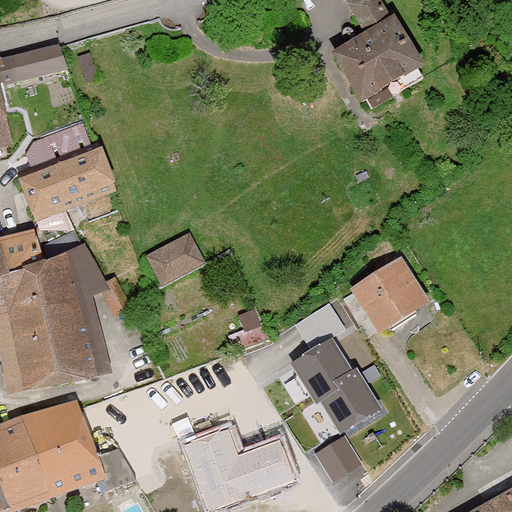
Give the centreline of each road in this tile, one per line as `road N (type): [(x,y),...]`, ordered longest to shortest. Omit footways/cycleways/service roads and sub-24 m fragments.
road 1 (primary): [(375,511),(511,383)]
road 2 (residential): [(177,0),(0,43)]
